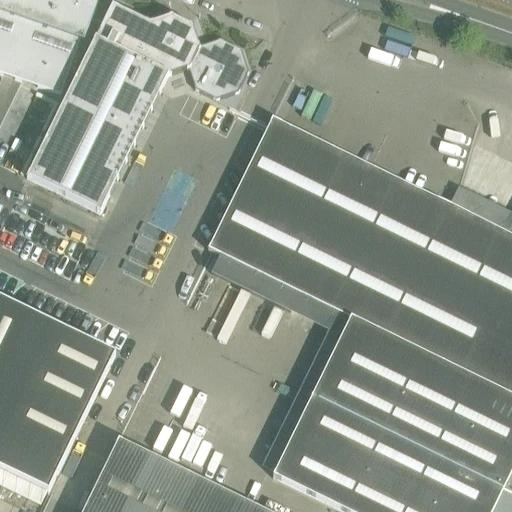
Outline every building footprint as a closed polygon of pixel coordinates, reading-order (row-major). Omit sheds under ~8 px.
[(84,45),(94,17),(99,0),(0,0),(0,76),(61,98),(80,43),(84,45)] [(150,26),(133,17),(112,7),(27,181),(101,217),(168,79),(189,72),(195,93),(216,103),(239,95),(249,75),(241,53),(220,42),(199,49),(192,29),(171,18),(150,26)] [(511,511),(511,239),(272,122),(208,253),(350,322),(273,481),(336,511),(511,511)] [(116,358),(0,301),(0,472),(49,496),(116,358)] [(258,511),(119,443),(84,511),(258,511)]
